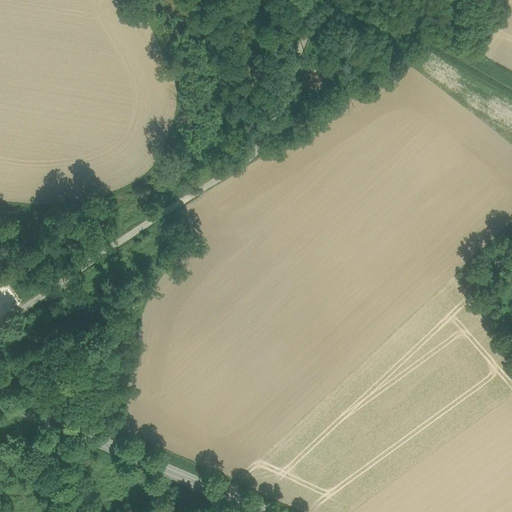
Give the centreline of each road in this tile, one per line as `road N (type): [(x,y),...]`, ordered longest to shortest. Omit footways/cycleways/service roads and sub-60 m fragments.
road 1 (unclassified): [(322,0),(265,145),(0,327)]
road 2 (secondary): [(0,398),(261,511)]
